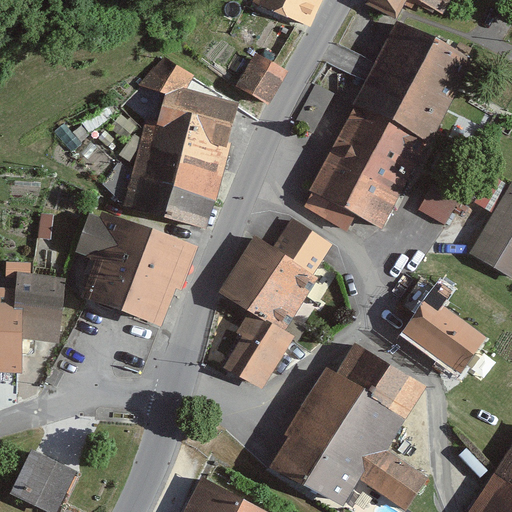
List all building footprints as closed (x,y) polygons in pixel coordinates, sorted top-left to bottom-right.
[(323,0),(261,0),(313,22),(323,0)] [(378,0),(376,4),(402,18),(411,2),(445,19),(455,0),(378,0)] [(397,20),(353,110),(434,148),(477,58),(397,20)] [(288,66),(260,52),(243,83),(272,98),(288,66)] [(147,80),(173,92),(188,96),(198,72),(168,57),(147,80)] [(188,96),(173,92),(166,122),(147,117),(134,166),(222,188),(241,109),(188,96)] [(353,110),(310,200),(390,238),(434,148),(353,110)] [(126,193),(134,163),(116,158),(107,188),(126,193)] [(213,224),(222,188),(134,166),(126,203),(213,224)] [(511,183),(474,249),(511,271),(511,183)] [(427,187),(420,209),(449,218),(456,196),(427,187)] [(202,245),(104,210),(100,222),(92,219),(82,247),(102,255),(87,296),(165,325),(178,289),(185,292),(202,245)] [(251,308),(288,330),(321,274),(256,235),(222,291),(251,308)] [(65,343),(68,277),(19,275),(18,284),(33,283),(32,341),(65,343)] [(457,290),(437,277),(403,331),(464,369),(482,341),(441,316),(457,290)] [(0,369),(30,371),(32,341),(33,283),(18,284),(0,283),(0,369)] [(297,336),(288,330),(251,308),(237,331),(246,336),(229,365),(266,387),(297,336)] [(359,339),(340,371),(410,413),(429,382),(359,339)] [(340,371),(330,365),(273,459),(350,506),(364,482),(411,511),(432,476),(387,450),(410,413),(340,371)] [(511,511),(511,442),(468,511),(511,511)] [(58,511),(80,469),(37,449),(16,492),(57,511),(58,511)] [(269,511),(204,481),(188,511),(269,511)]
